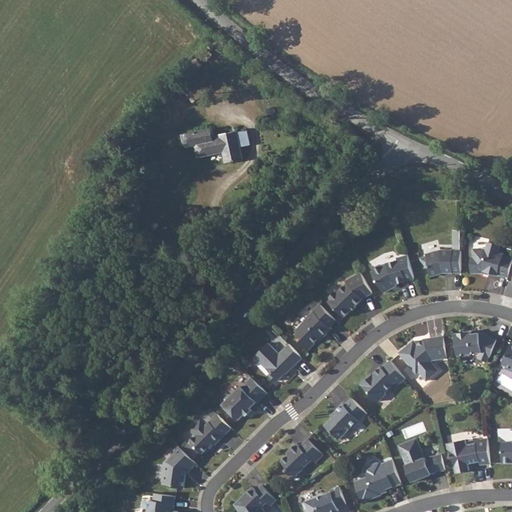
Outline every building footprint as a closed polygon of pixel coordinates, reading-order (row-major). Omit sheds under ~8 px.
[(211,128),(181,136),(183,146),(188,149),(195,148),(198,160),(222,154),(225,165),(245,160),(241,147),(250,145),(247,131),(238,133),(237,130),(220,134),(221,137),(214,138),(211,128)] [(501,245),(489,242),(487,248),(474,248),(474,256),(472,256),(472,273),(484,273),(484,271),(489,272),(498,275),(499,274),(509,277),(511,265),(511,260),(503,258),(504,253),(499,252),(501,245)] [(462,250),(441,250),(426,254),(427,256),(421,258),(424,268),(428,267),(431,276),(444,272),(462,272),(462,250)] [(415,279),(408,255),(397,258),(398,260),(388,263),(384,265),(381,264),(375,268),(373,271),(372,272),(384,293),(392,288),(393,286),(396,284),(415,279)] [(363,298),(373,293),(362,272),(346,281),(348,283),(339,292),(336,292),(331,296),(331,300),(329,302),(345,317),(352,309),(351,309),(355,305),(356,306),(363,298)] [(337,321),(320,304),(313,311),(314,311),(305,320),(306,321),(296,331),(304,339),(301,342),(309,350),(316,344),(315,343),(319,338),(323,334),(327,334),(332,329),(330,327),(337,321)] [(472,331),(455,334),(459,356),(478,353),(480,355),(479,358),(488,362),(489,357),(490,357),(497,340),(480,333),(472,334),(472,331)] [(448,358),(445,336),(424,339),(424,342),(419,347),(414,341),(400,353),(414,370),(416,368),(427,381),(439,371),(432,362),(433,360),(448,358)] [(287,374),(303,358),(290,344),(280,354),(269,343),(255,357),(272,373),(269,375),(275,381),(278,381),(286,373),(287,374)] [(393,380),(402,373),(391,360),(383,367),(382,366),(369,377),(367,376),(360,382),(368,391),(368,395),(373,400),(376,401),(384,394),(385,391),(395,382),(393,380)] [(268,393),(252,377),(243,387),(242,386),(234,394),(230,394),(226,398),(226,402),(223,404),(239,420),(246,414),(247,415),(253,410),(251,408),(257,402),(258,403),(268,393)] [(368,413),(353,398),(345,405),(344,404),(336,412),(337,413),(325,425),(339,439),(352,427),(353,429),(368,413)] [(233,428),(218,414),(208,424),(202,418),(190,430),(196,435),(191,441),(201,452),(205,452),(213,443),(215,445),(233,428)] [(466,439),(456,441),(457,447),(449,449),(451,458),(454,460),(457,473),(470,470),(468,463),(480,461),(481,464),(491,463),(489,438),(480,439),(477,443),(467,445),(466,439)] [(324,454),(309,439),(301,446),(297,443),(291,450),(292,451),(282,461),(288,468),(286,470),(294,478),(313,459),(316,463),(324,454)] [(446,470),(443,455),(431,457),(432,461),(427,462),(426,458),(425,458),(417,439),(400,446),(407,465),(406,466),(413,482),(432,474),(432,473),(446,470)] [(511,441),(503,442),(503,463),(511,462),(511,441)] [(197,463),(180,446),(175,450),(177,452),(167,461),(167,462),(165,463),(163,481),(164,483),(164,484),(174,485),(174,487),(184,488),(187,471),(190,468),(191,469),(197,463)] [(402,483),(393,459),(382,464),(379,462),(367,467),(366,470),(368,477),(355,482),(363,501),(364,502),(382,494),(383,493),(382,491),(402,483)] [(254,487),(242,498),(244,500),(237,506),(241,511),(265,511),(262,507),(268,502),(271,505),(277,499),(263,485),(257,490),(254,487)] [(305,502),(309,511),(334,511),(340,510),(338,507),(347,504),(340,486),(331,489),(332,491),(305,502)] [(174,496),(153,493),(152,500),(147,499),(146,511),(142,511),(175,511),(175,510),(173,511),(171,511),(170,511),(169,509),(170,507),(172,507),(174,496)]
